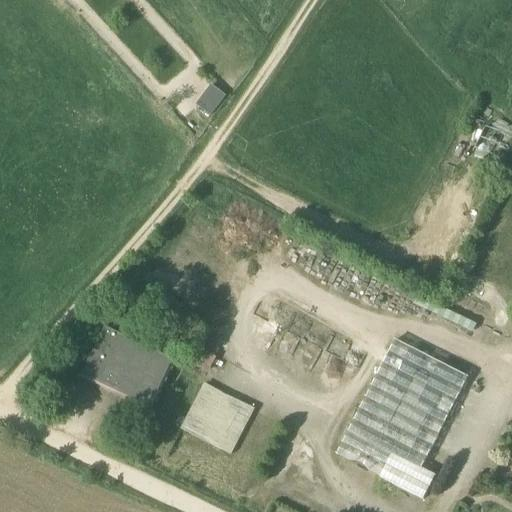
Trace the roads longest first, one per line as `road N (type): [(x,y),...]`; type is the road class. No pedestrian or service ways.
road 1 (track): [(309,0),(188,177),(0,389)]
road 2 (track): [(0,420),(189,511)]
